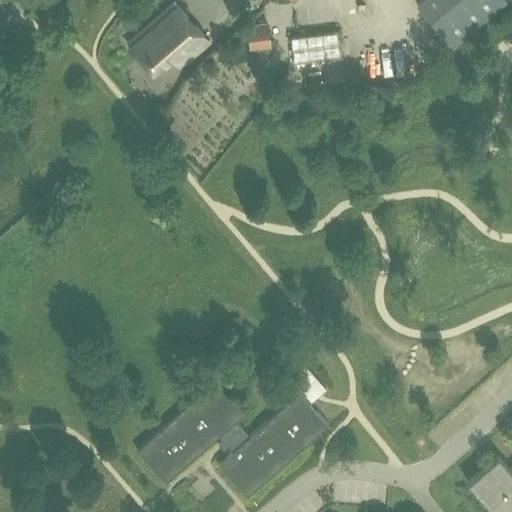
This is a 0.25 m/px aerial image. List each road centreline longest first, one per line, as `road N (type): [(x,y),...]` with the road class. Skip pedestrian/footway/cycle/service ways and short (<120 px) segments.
road 1 (residential): [(270,511),(299,486),(332,472),(405,479)]
road 2 (residential): [(405,479),(430,471),(511,396)]
